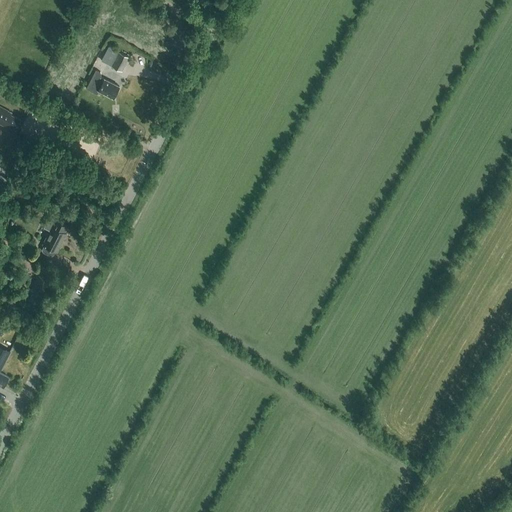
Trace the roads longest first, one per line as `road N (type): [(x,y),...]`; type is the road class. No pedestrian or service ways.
road 1 (unclassified): [(0,448),(231,0)]
road 2 (track): [(0,87),(151,154)]
